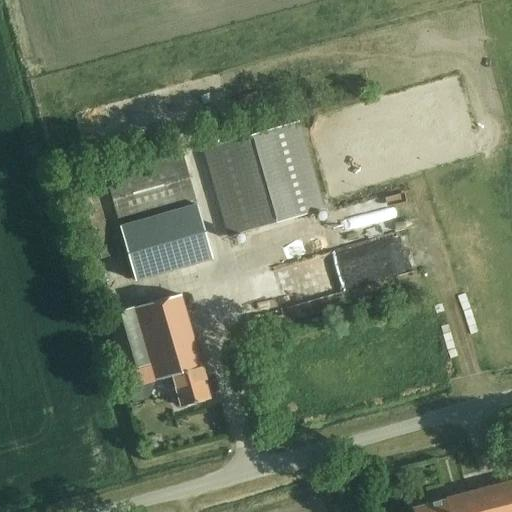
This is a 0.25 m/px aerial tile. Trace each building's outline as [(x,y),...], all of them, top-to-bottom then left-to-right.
[(298,123),(203,150),(229,237),(323,210),(298,123)] [(107,177),(119,224),(195,202),(181,156),(107,177)] [(415,174),(420,193),(431,189),(426,171),(415,174)] [(114,255),(93,181),(67,189),(88,263),(114,255)] [(212,259),(197,205),(120,227),(135,281),(212,259)] [(172,376),(180,407),(210,399),(201,368),(202,367),(181,295),(107,315),(122,372),(124,372),(128,388),(172,376)] [(511,511),(511,481),(413,508),(414,511),(511,511)]
